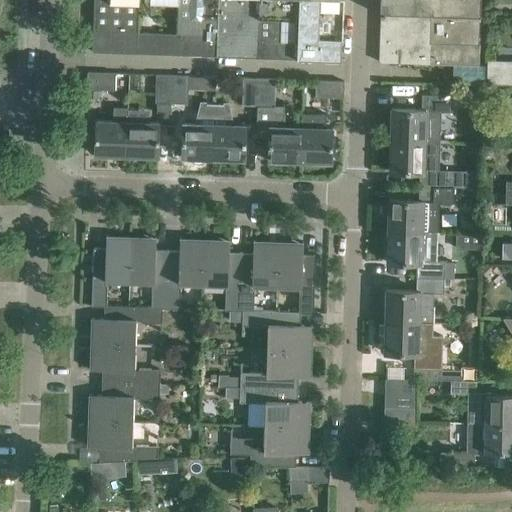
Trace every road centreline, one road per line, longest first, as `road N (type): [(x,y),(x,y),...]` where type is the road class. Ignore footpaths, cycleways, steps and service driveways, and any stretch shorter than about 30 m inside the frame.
road 1 (residential): [(25,511),(41,185)]
road 2 (residential): [(347,511),(354,194)]
road 3 (residential): [(354,194),(41,185)]
road 4 (residential): [(354,194),(360,0)]
road 5 (residential): [(41,185),(50,0)]
